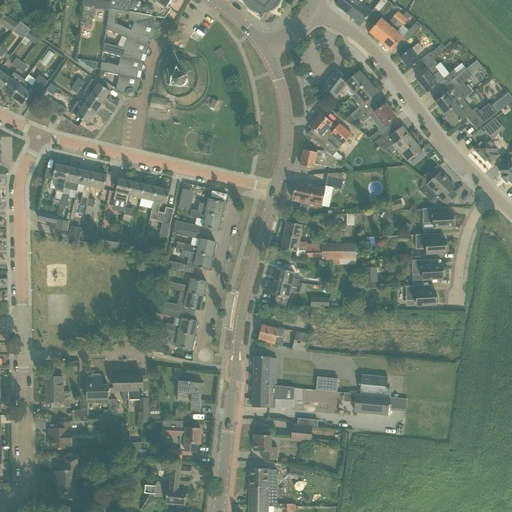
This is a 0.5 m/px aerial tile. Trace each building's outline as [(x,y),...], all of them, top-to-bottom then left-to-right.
[(83,0),(80,24),(92,26),(94,8),(109,10),(109,8),(110,0),(83,0)] [(110,0),(109,8),(129,12),(132,8),(121,0),(110,0)] [(133,13),(165,18),(171,9),(170,10),(166,8),(171,0),(172,0),(174,1),(174,0),(137,0),(138,0),(132,8),(129,12),(133,13)] [(261,13),(261,18),(267,9),(268,12),(272,10),(275,8),(278,5),(280,2),(280,0),(242,0),(243,0),(244,4),(247,7),(250,9),(253,11),(257,13),(261,13)] [(338,0),(335,4),(343,10),(350,16),(363,0),(338,0)] [(365,0),(363,0),(350,16),(361,25),(368,17),(372,12),(364,6),(368,2),(365,0)] [(387,1),(385,0),(380,0),(374,8),(379,12),(380,10),(387,1)] [(380,10),(385,14),(392,4),(388,1),(387,1),(380,10)] [(165,18),(133,13),(129,12),(109,8),(109,10),(107,21),(152,40),(155,34),(159,28),(159,27),(155,27),(157,17),(164,18),(163,19),(164,19),(165,18)] [(370,33),(380,41),(402,16),(398,12),(387,25),(381,19),(370,33)] [(380,41),(391,50),(402,37),(397,33),(402,27),(401,26),(407,20),(402,16),(380,41)] [(6,18),(1,25),(12,32),(13,32),(17,25),(18,24),(15,22),(7,17),(6,18)] [(107,21),(106,30),(121,36),(128,39),(124,49),(146,56),(149,49),(149,48),(146,47),(149,39),(152,40),(107,21)] [(17,25),(13,32),(16,34),(23,24),(20,22),(19,22),(18,24),(17,25)] [(409,31),(413,35),(421,26),(417,22),(409,31)] [(28,33),(25,37),(30,41),(33,36),(31,35),(28,33)] [(172,41),(175,46),(182,42),(179,37),(172,41)] [(104,43),(102,52),(120,57),(121,57),(118,66),(118,67),(141,72),(143,65),(140,64),(143,55),(146,56),(124,49),(117,47),(104,43)] [(400,58),(409,70),(419,62),(414,56),(422,49),(418,43),(400,58)] [(452,49),(460,52),(462,47),(454,44),(452,49)] [(421,60),(425,66),(433,59),(444,51),(440,46),(429,54),(429,53),(421,60)] [(40,63),(45,67),(54,55),(49,51),(40,63)] [(12,65),(17,69),(22,62),(16,58),(12,65)] [(425,74),(417,80),(427,92),(437,85),(440,89),(444,86),(457,76),(453,71),(449,74),(440,63),(438,65),(433,59),(425,66),(429,70),(425,74)] [(17,69),(23,73),(27,66),(22,62),(17,69)] [(100,69),(100,71),(119,75),(116,89),(118,91),(120,92),(123,93),(126,93),(126,94),(126,95),(126,96),(127,96),(128,97),(129,97),(130,97),(131,97),(132,97),(133,97),(133,96),(134,95),(134,94),(134,93),(134,92),(134,91),(136,89),(137,87),(138,85),(139,83),(140,81),(136,81),(138,72),(141,72),(118,67),(118,66),(106,63),(101,62),(100,69)] [(182,87),(183,87),(184,86),(185,86),(186,85),(186,84),(187,83),(188,82),(188,81),(188,80),(188,79),(188,78),(188,77),(188,76),(187,76),(187,75),(186,74),(186,73),(185,73),(184,72),(183,71),(182,71),(181,71),(180,71),(179,70),(177,71),(176,71),(175,72),(174,72),(174,73),(173,74),(172,74),(172,75),(172,76),(171,77),(171,78),(171,79),(171,80),(171,81),(171,82),(172,82),(172,83),(173,84),(173,85),(174,85),(175,86),(176,87),(177,87),(178,87),(179,87),(181,87),(182,87)] [(471,77),(465,70),(457,76),(444,86),(449,92),(435,103),(440,109),(439,110),(443,115),(445,114),(463,100),(454,88),(458,85),(459,87),(471,77)] [(0,88),(2,90),(10,78),(0,71),(0,88)] [(322,87),(335,98),(341,91),(344,94),(346,92),(351,97),(368,83),(359,72),(358,73),(357,72),(353,76),(354,77),(346,84),(333,74),(322,87)] [(2,90),(12,98),(23,83),(24,81),(25,81),(14,73),(13,74),(10,78),(2,90)] [(12,98),(23,105),(31,94),(36,98),(48,82),(40,76),(36,80),(31,87),(24,81),(23,83),(12,98)] [(74,84),(81,88),(85,82),(78,78),(74,84)] [(86,92),(102,103),(110,92),(92,80),(85,91),(86,91),(86,92)] [(359,107),(351,114),(351,115),(356,120),(365,112),(373,106),(374,105),(373,105),(369,100),(377,93),(368,83),(354,94),(359,100),(356,103),(359,107)] [(74,84),(71,90),(77,94),(81,88),(74,84)] [(83,106),(95,114),(102,103),(86,92),(82,97),(87,100),(83,106)] [(151,106),(165,108),(166,100),(160,99),(160,97),(152,96),(151,106)] [(213,99),(209,107),(216,111),(220,103),(213,99)] [(55,113),(61,117),(66,109),(52,100),(48,107),(56,112),(55,113)] [(472,111),(463,100),(445,114),(450,121),(449,122),(452,127),(454,126),(465,117),(476,130),(487,122),(476,108),(472,111)] [(70,113),(88,125),(95,114),(83,106),(77,102),(70,113)] [(373,106),(365,112),(369,118),(370,117),(374,114),(383,126),(379,129),(378,130),(378,131),(374,134),(368,139),(373,143),(378,139),(393,127),(393,126),(391,128),(388,123),(390,122),(395,118),(386,104),(377,111),(373,106)] [(492,107),(497,114),(501,110),(496,104),(492,107)] [(312,123),(340,147),(341,145),(351,134),(339,124),(336,127),(320,114),(312,123)] [(487,159),(490,163),(499,155),(496,152),(499,149),(493,144),(494,143),(492,141),(504,129),(495,118),(472,137),(478,145),(474,149),(485,161),(487,159)] [(332,157),(340,147),(312,123),(309,127),(312,129),(307,135),(324,149),(332,157)] [(390,139),(407,161),(415,155),(416,157),(418,157),(421,154),(421,153),(420,151),(421,151),(403,128),(397,132),(393,127),(378,139),(373,143),(385,150),(386,148),(382,145),(390,139)] [(314,165),(335,169),(337,161),(332,157),(324,149),(323,152),(317,151),(316,153),(303,150),(300,166),(313,169),(314,165)] [(509,180),(511,183),(511,158),(500,171),(504,175),(501,177),(506,182),(509,180)] [(55,199),(61,200),(69,168),(56,165),(54,171),(47,169),(44,179),(53,181),(53,179),(59,180),(56,192),(57,192),(55,199)] [(60,205),(67,207),(71,190),(76,192),(81,170),(69,168),(61,200),(60,205)] [(81,197),(80,204),(86,205),(88,198),(91,187),(94,173),(81,170),(76,192),(77,192),(78,184),(85,186),(82,197),(81,197)] [(426,186),(445,206),(456,195),(451,190),(454,187),(447,180),(448,178),(444,174),(442,175),(439,172),(426,186)] [(107,176),(94,173),(91,187),(104,190),(107,176)] [(325,186),(341,190),(343,181),(342,181),(343,174),(336,173),(328,174),(327,178),(325,186)] [(114,200),(126,203),(128,196),(131,182),(118,179),(115,193),(114,200)] [(128,196),(141,199),(144,185),(131,182),(128,196)] [(293,196),(293,200),(302,202),(300,212),(308,214),(310,204),(321,206),(321,205),(325,189),(314,186),(306,185),(296,183),(293,196)] [(144,185),(141,199),(147,200),(153,202),(157,188),(144,185)] [(153,202),(149,220),(170,225),(174,209),(166,207),(165,214),(158,212),(160,203),(166,205),(169,191),(157,188),(153,202)] [(374,197),(373,203),(381,205),(382,198),(374,197)] [(191,210),(221,217),(224,203),(208,199),(207,207),(193,204),(191,210)] [(390,203),(393,211),(403,208),(401,199),(390,203)] [(178,207),(189,210),(191,203),(180,200),(179,205),(178,207)] [(123,220),(129,221),(132,209),(126,207),(123,220)] [(431,209),(422,209),(423,220),(423,224),(428,223),(433,223),(433,228),(453,227),(453,226),(455,226),(455,220),(453,220),(452,214),(449,214),(441,214),(440,208),(431,209)] [(202,228),(218,231),(221,217),(191,210),(190,217),(204,220),(202,228)] [(383,219),(390,226),(396,219),(389,212),(383,219)] [(38,219),(56,224),(57,220),(57,217),(40,213),(38,219)] [(55,230),(67,232),(69,222),(57,220),(56,224),(55,230)] [(174,228),(189,231),(191,224),(175,221),(174,228)] [(287,223),(281,248),(290,250),(297,251),(299,243),(303,227),(287,223)] [(68,238),(79,240),(81,228),(71,226),(68,238)] [(172,234),(188,237),(189,231),(174,228),(172,234)] [(98,246),(117,250),(119,238),(100,234),(98,246)] [(433,234),(415,235),(416,246),(416,250),(421,249),(426,249),(426,254),(446,253),(446,252),(448,252),(448,246),(446,246),(445,240),(442,240),(434,240),(433,234)] [(182,250),(212,257),(215,243),(200,239),(199,240),(192,238),(190,246),(180,243),(179,249),(182,250)] [(365,239),(366,247),(375,246),(374,238),(365,239)] [(132,243),(131,249),(140,251),(140,250),(141,245),(142,241),(133,239),(132,243)] [(322,250),(306,250),(307,258),(322,258),(322,260),(333,260),(339,260),(356,259),(356,244),(321,244),(322,250)] [(199,269),(209,271),(212,257),(182,250),(181,257),(195,260),(193,268),(199,269)] [(420,260),(412,261),(412,271),(412,275),(418,275),(422,275),(423,280),(442,279),(442,278),(444,278),(444,271),(442,271),(442,265),(438,266),(430,266),(430,260),(420,260)] [(170,261),(166,261),(165,266),(174,268),(174,269),(185,272),(186,265),(170,261)] [(377,282),(376,263),(363,264),(364,283),(377,282)] [(274,281),(305,289),(306,284),(299,283),(300,281),(292,279),(294,273),(278,269),(274,281)] [(331,279),(321,278),(320,286),(330,287),(331,279)] [(187,293),(203,297),(206,283),(191,279),(189,287),(170,283),(169,289),(180,291),(187,293)] [(305,289),(274,281),(271,294),(275,295),(273,306),(285,306),(289,292),(296,294),(297,292),(303,294),(305,289)] [(413,286),(405,287),(406,297),(406,301),(412,301),(416,300),(417,306),(436,305),(436,304),(438,304),(438,297),(436,297),(435,291),(432,292),(424,292),(424,286),(423,286),(414,286),(413,286)] [(184,307),(200,311),(203,297),(187,293),(180,291),(177,304),(182,306),(184,306),(184,307)] [(157,307),(180,313),(182,306),(158,300),(157,307)] [(155,313),(179,318),(180,313),(157,307),(155,313)] [(165,330),(194,336),(197,322),(175,317),(173,325),(166,323),(165,330)] [(258,340),(281,346),(285,330),(262,324),(258,340)] [(171,346),(191,350),(194,336),(165,330),(152,327),(149,339),(157,341),(158,336),(170,338),(169,343),(171,346)] [(292,349),(306,350),(309,336),(296,332),(292,349)] [(157,346),(156,351),(164,353),(163,355),(171,356),(171,351),(165,350),(165,347),(157,346)] [(270,357),(254,357),(253,384),(269,385),(269,372),(269,370),(276,370),(276,359),(270,358),(270,357)] [(87,388),(87,400),(95,400),(95,404),(108,404),(108,386),(102,386),(101,377),(99,377),(99,375),(92,375),(92,377),(90,377),(90,388),(87,388)] [(360,392),(384,395),(386,377),(362,375),(360,392)] [(128,400),(127,376),(113,376),(114,391),(122,391),(122,400),(124,400),(128,400)] [(142,376),(127,376),(128,400),(129,400),(140,400),(140,399),(142,399),(142,385),(142,376)] [(337,392),(338,379),(317,377),(316,390),(337,392)] [(64,378),(46,378),(47,402),(53,402),(53,409),(70,409),(70,396),(64,396),(64,393),(64,378)] [(178,381),(177,394),(191,395),(190,411),(189,411),(190,412),(199,412),(203,384),(178,381)] [(253,384),(252,407),(275,408),(275,394),(276,386),(269,385),(253,384)] [(356,394),(354,413),(388,416),(390,397),(356,394)] [(141,406),(139,406),(139,412),(139,422),(141,422),(149,422),(149,408),(149,399),(142,399),(140,399),(140,400),(141,406)] [(108,400),(109,414),(116,414),(116,400),(108,400)] [(72,410),(72,422),(81,422),(80,402),(80,410),(72,410)] [(149,408),(149,422),(160,421),(160,415),(153,415),(153,408),(149,408)] [(175,410),(174,421),(183,421),(189,421),(190,412),(189,411),(190,411),(175,410)] [(0,415),(0,423),(1,424),(11,423),(10,415),(0,415)] [(162,427),(161,434),(179,435),(185,436),(185,443),(185,451),(196,452),(196,444),(200,444),(201,429),(182,428),(183,421),(174,421),(162,421),(162,427)] [(49,430),(50,448),(71,447),(70,426),(82,425),(82,422),(81,422),(72,422),(72,423),(59,423),(59,430),(49,430)] [(291,441),(310,443),(312,427),(292,425),(291,441)] [(262,459),(277,459),(277,447),(270,447),(271,435),(253,435),(253,451),(262,452),(262,459)] [(129,443),(114,443),(114,451),(129,451),(129,443)] [(167,461),(181,463),(182,450),(168,449),(167,461)] [(65,471),(54,471),(54,485),(57,485),(58,501),(68,500),(75,500),(74,493),(74,477),(78,477),(77,459),(74,459),(64,459),(65,471)] [(155,467),(166,468),(166,460),(155,459),(155,467)] [(145,485),(144,493),(152,494),(152,496),(166,497),(165,503),(177,505),(176,507),(184,508),(185,505),(186,492),(183,491),(184,486),(189,486),(190,478),(188,478),(189,476),(190,476),(191,468),(169,465),(168,473),(170,474),(169,490),(167,490),(167,488),(157,481),(154,486),(145,485)] [(250,469),(249,505),(268,505),(268,504),(276,504),(276,494),(276,484),(277,470),(269,470),(269,469),(260,469),(250,469)] [(295,469),(293,474),(303,477),(305,472),(295,469)]
